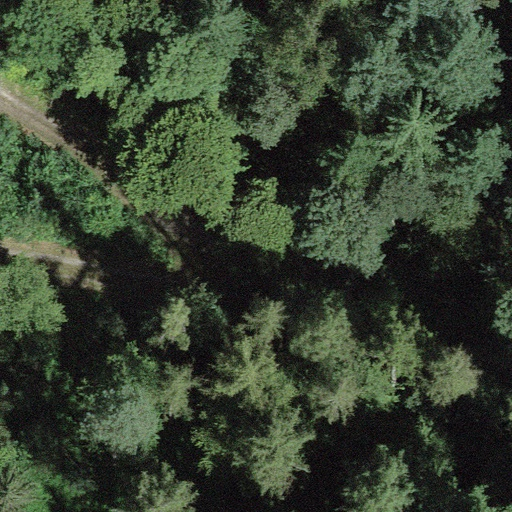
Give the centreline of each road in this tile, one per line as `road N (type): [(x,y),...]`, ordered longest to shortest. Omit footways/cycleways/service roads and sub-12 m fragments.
road 1 (track): [(0,137),(272,306),(511,377)]
road 2 (track): [(0,249),(272,306)]
